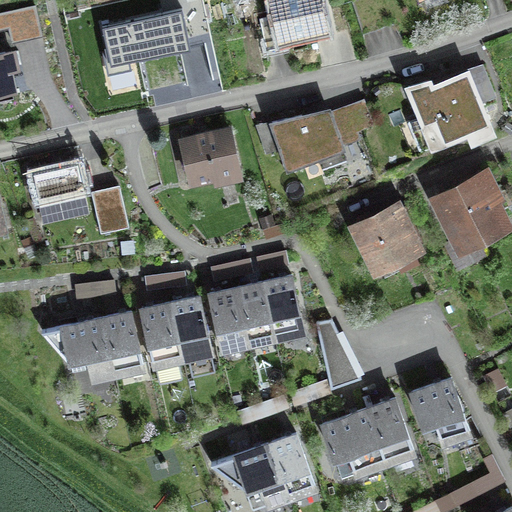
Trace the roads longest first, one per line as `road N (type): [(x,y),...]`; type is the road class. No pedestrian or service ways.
road 1 (residential): [(0,153),(367,68),(511,21)]
road 2 (residential): [(511,149),(360,207)]
road 3 (unknown): [(463,367),(425,347),(349,335)]
